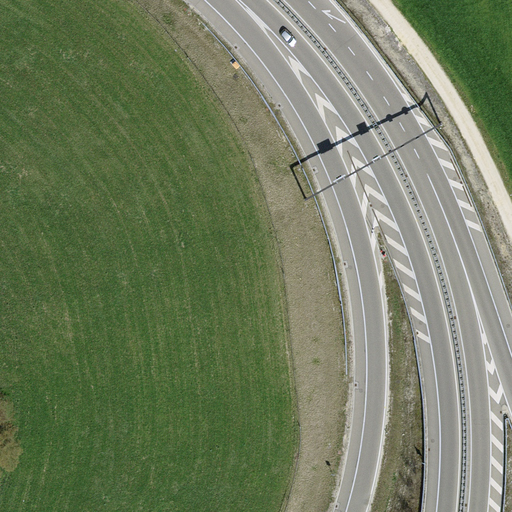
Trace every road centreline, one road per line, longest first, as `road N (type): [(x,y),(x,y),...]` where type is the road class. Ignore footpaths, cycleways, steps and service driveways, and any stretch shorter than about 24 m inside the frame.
road 1 (motorway): [(251,0),(312,62),(400,213),(437,342),(443,511)]
road 2 (motorway): [(224,0),(304,111),(361,251),(375,369),(354,511)]
road 3 (motorway): [(473,293),(405,129),(306,0)]
road 4 (track): [(384,0),(449,91),(511,217)]
road 5 (motorway): [(479,511),(473,293)]
